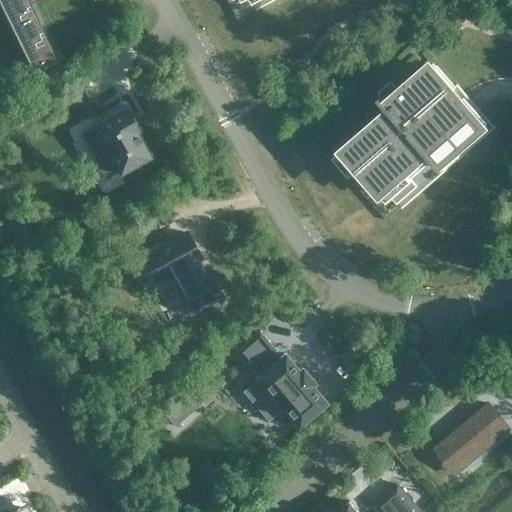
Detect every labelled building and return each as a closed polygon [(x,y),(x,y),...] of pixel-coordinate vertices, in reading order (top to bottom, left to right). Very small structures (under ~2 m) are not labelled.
[(27,0),(0,0),(0,6),(31,71),(56,59),(27,0)] [(227,0),(237,18),(254,9),(270,0),(227,0)] [(385,105),(328,154),(386,220),(400,208),(400,207),(490,129),(467,104),(453,87),(452,88),(432,65),(410,83),(407,80),(407,79),(406,78),(396,87),(396,88),(384,99),(380,95),(378,97),(385,105)] [(61,88),(63,92),(69,102),(78,97),(70,83),(61,88)] [(126,107),(92,126),(109,156),(98,163),(106,179),(118,172),(120,175),(150,157),(136,133),(139,131),(126,107)] [(185,232),(143,255),(157,281),(171,272),(179,286),(177,288),(191,313),(221,296),(185,232)] [(258,331),(236,350),(252,369),(254,367),(259,374),(255,377),(257,379),(243,391),(267,419),(281,408),(297,426),(326,402),(311,385),(314,383),(301,367),(298,370),(284,353),(278,358),(273,351),(274,350),(258,331)] [(194,389),(165,414),(177,427),(205,402),(194,389)] [(488,403),(442,441),(462,466),(479,452),(476,449),(488,439),(483,432),(500,418),(488,403)] [(422,511),(397,484),(373,504),(379,511),(359,511),(349,501),(336,511),(422,511)] [(31,511),(26,502),(7,511),(31,511)]
